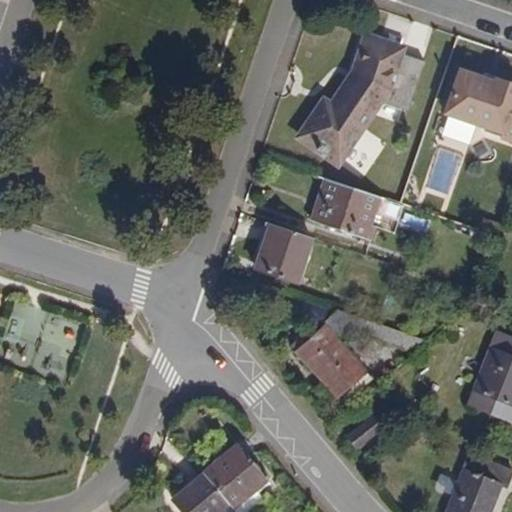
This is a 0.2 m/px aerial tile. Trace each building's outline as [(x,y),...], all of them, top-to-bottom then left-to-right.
[(375,109),(389,114),(399,117),(405,119),(422,68),(397,60),(398,55),(362,44),(351,78),(340,97),(327,117),(334,121),(327,135),(311,126),(297,149),(337,173),(375,109)] [(476,133),(511,144),(511,84),(461,68),(438,136),(471,147),(476,133)] [(327,117),(319,113),(311,126),(327,135),(334,121),(327,117)] [(401,131),(405,119),(399,117),(395,129),(401,131)] [(439,149),(426,188),(449,196),(463,157),(439,149)] [(375,204),(348,195),(328,188),(317,219),(327,222),(323,234),(374,251),(378,237),(374,236),(371,234),(376,222),(370,219),(375,204)] [(374,236),(383,207),(375,204),(370,219),(376,222),(371,234),(374,236)] [(323,234),(327,222),(317,219),(313,231),(323,234)] [(493,247),(498,233),(480,227),(476,240),(493,247)] [(298,293),(313,246),(272,232),(256,279),(298,293)] [(353,362),(379,336),(341,322),(326,337),(328,339),(301,366),(345,408),(350,405),(356,411),(380,388),(353,362)] [(511,352),(493,346),(465,418),(507,435),(511,422),(511,352)] [(359,464),(382,440),(369,428),(347,450),(359,464)] [(234,461),(223,471),(202,488),(211,499),(221,511),(244,511),(267,494),(238,458),(234,461)] [(511,503),(511,502),(511,484),(472,470),(455,511),(497,511),(501,500),(511,503)] [(221,511),(211,499),(202,488),(170,511),(221,511)]
